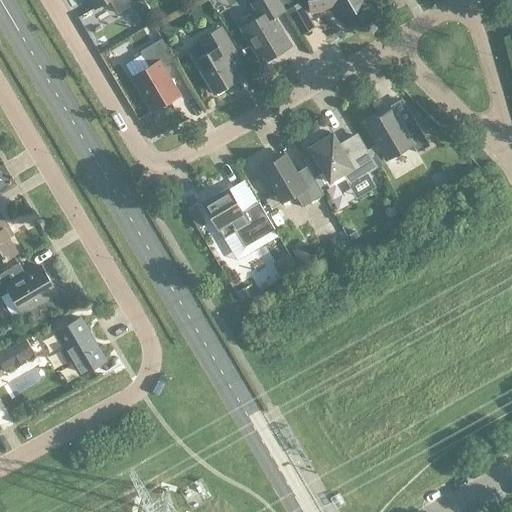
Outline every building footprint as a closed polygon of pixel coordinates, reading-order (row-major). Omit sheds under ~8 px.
[(109,0),(117,13),(139,0),(89,0),(94,7),(106,0),(109,0)] [(272,18),(285,10),(278,0),(255,0),(250,3),(259,17),(242,27),(263,62),(289,46),(272,18)] [(354,10),(348,0),(308,0),(311,11),(331,7),(333,11),(354,10)] [(348,0),(354,10),(360,0),(348,0)] [(233,49),(220,27),(201,39),(208,52),(196,60),(215,92),(237,79),(223,55),(233,49)] [(162,67),(174,60),(162,38),(159,40),(149,45),(140,51),(148,66),(132,76),(152,111),(179,95),(162,67)] [(402,125),(392,109),(366,124),(387,159),(412,144),(417,152),(429,145),(414,118),(402,125)] [(377,167),(359,137),(341,148),(332,133),(309,147),(329,181),(342,174),(348,184),(377,167)] [(378,167),(385,163),(379,153),(380,152),(376,145),(368,149),(378,167)] [(302,207),(324,194),(311,173),(300,179),(285,154),(261,168),(281,203),(295,195),(302,207)] [(229,221),(235,231),(245,246),(274,229),(258,202),(242,212),(228,189),(204,203),(218,227),(229,221)] [(198,206),(189,212),(198,228),(207,222),(198,206)] [(0,261),(17,251),(3,228),(8,226),(0,212),(0,261)] [(308,240),(290,250),(298,264),(316,254),(308,240)] [(19,262),(0,273),(0,296),(1,296),(12,314),(20,310),(21,312),(28,308),(34,304),(56,291),(41,266),(26,274),(19,262)] [(28,308),(34,317),(41,313),(35,304),(34,304),(28,308)] [(90,333),(80,317),(55,332),(63,346),(59,349),(67,363),(72,361),(80,375),(106,360),(97,344),(95,345),(88,334),(90,333)] [(0,355),(0,364),(5,373),(15,367),(16,369),(27,363),(25,361),(36,354),(27,340),(0,355)] [(295,457),(301,453),(286,428),(280,431),(295,457)] [(336,511),(345,505),(339,494),(330,500),(336,511)]
